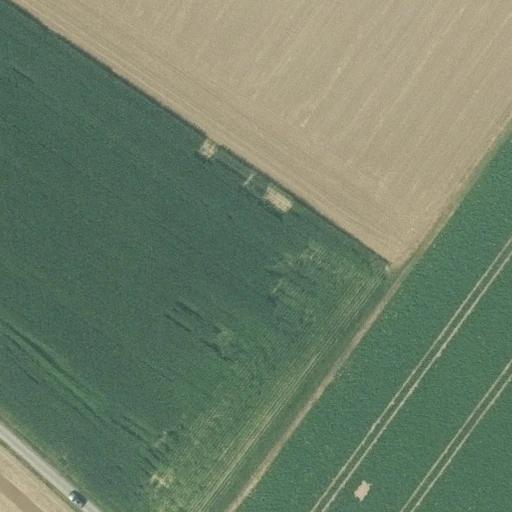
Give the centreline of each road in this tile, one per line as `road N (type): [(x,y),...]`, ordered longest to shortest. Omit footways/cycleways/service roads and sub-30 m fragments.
road 1 (track): [(511,118),(222,511)]
road 2 (unclassified): [(90,511),(0,431)]
